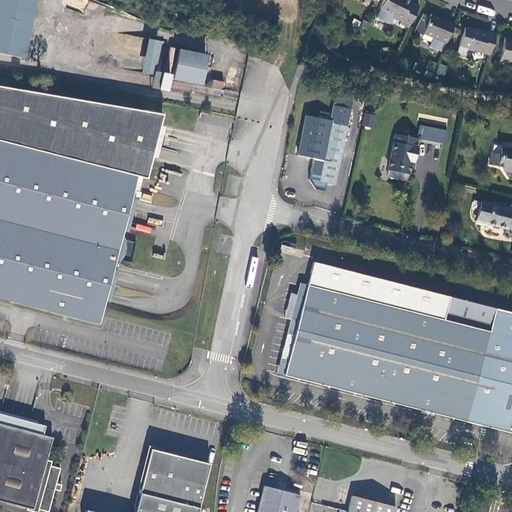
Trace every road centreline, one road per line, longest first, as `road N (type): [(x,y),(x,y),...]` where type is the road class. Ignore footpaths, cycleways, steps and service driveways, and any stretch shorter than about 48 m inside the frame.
road 1 (tertiary): [(511,480),(210,403)]
road 2 (residential): [(248,202),(511,275)]
road 3 (tertiary): [(210,403),(0,349)]
road 4 (residential): [(210,403),(248,202)]
road 5 (unknown): [(246,214),(201,212),(185,294),(134,293)]
road 6 (unclassified): [(248,202),(272,78)]
